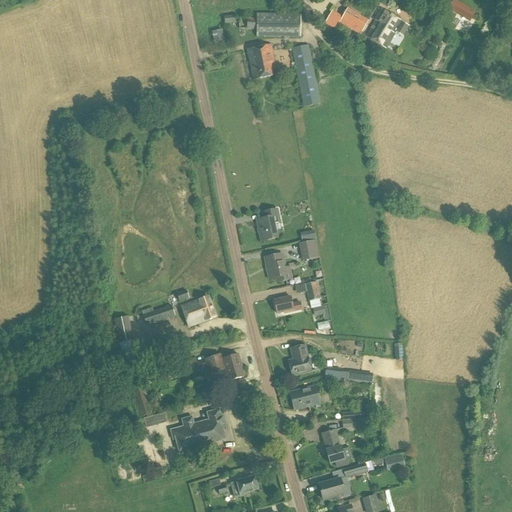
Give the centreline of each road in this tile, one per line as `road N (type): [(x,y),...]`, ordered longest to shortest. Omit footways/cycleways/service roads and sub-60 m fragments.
road 1 (tertiary): [(300,511),(250,331),(181,0)]
road 2 (track): [(299,0),(318,34),(353,66),(511,98)]
